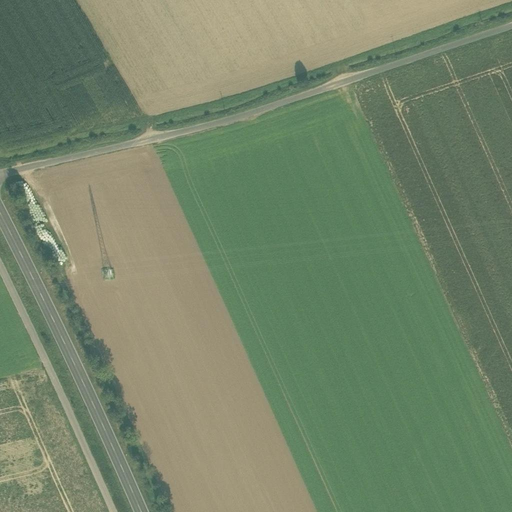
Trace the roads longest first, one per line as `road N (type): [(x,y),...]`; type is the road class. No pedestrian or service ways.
road 1 (residential): [(511,25),(246,115),(0,174)]
road 2 (secondary): [(140,511),(0,214)]
road 3 (track): [(0,266),(111,511)]
